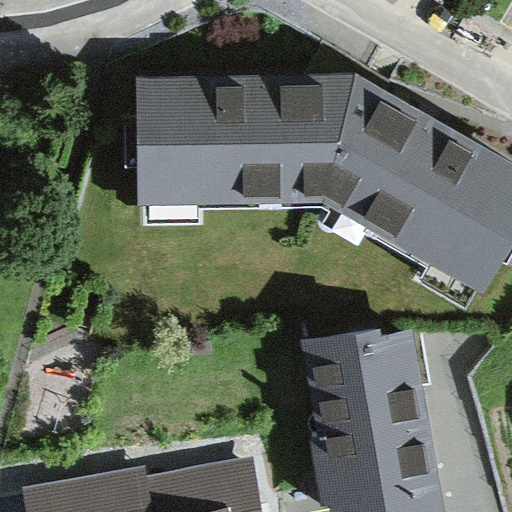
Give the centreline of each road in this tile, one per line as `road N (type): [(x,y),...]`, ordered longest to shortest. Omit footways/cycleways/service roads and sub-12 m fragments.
road 1 (residential): [(511,89),(347,0)]
road 2 (residential): [(0,45),(148,0)]
